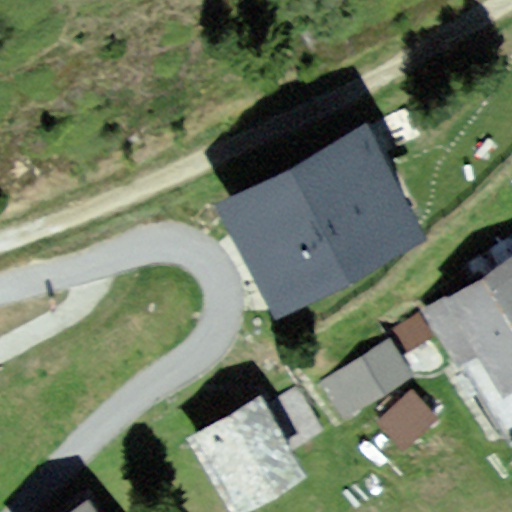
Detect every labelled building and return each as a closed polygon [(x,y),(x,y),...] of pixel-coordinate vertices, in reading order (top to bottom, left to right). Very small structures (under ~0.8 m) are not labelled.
[(423,233),(367,125),(221,201),(277,308),(423,233)] [(511,381),(511,255),(427,309),(461,362),(480,350),(504,387),(511,381)] [(409,371),(390,340),(323,382),(342,413),(409,371)] [(409,447),(445,420),(422,390),(386,418),(409,447)] [(302,470),(257,395),(188,436),(233,510),(302,470)]
